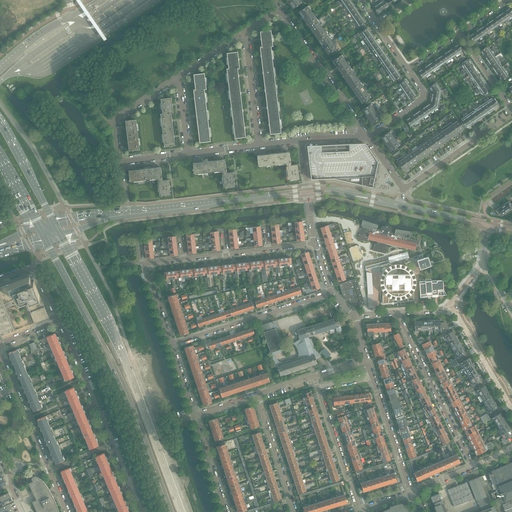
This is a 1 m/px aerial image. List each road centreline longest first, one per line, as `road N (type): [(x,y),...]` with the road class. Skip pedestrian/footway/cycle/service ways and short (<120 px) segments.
road 1 (primary): [(47,240),(115,369),(170,511)]
road 2 (primary): [(182,511),(136,389),(72,256)]
road 3 (residential): [(141,511),(59,321)]
road 4 (secondary): [(308,193),(128,214)]
road 5 (residential): [(473,467),(395,313)]
road 6 (residential): [(66,511),(0,353)]
road 7 (residential): [(170,344),(330,293)]
road 8 (residential): [(366,135),(280,9)]
road 9 (residential): [(404,188),(511,115)]
road 10 (residential): [(359,510),(317,388)]
road 11 (residential): [(411,492),(371,376)]
road 12 (residential): [(294,511),(256,396)]
road 13 (residential): [(449,305),(511,409)]
road 14 (residential): [(121,161),(115,118),(179,75)]
